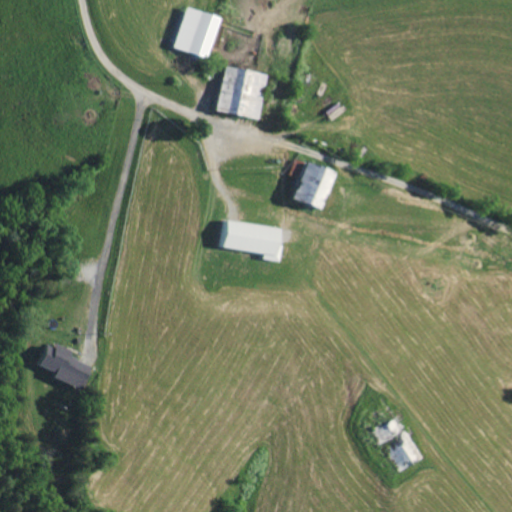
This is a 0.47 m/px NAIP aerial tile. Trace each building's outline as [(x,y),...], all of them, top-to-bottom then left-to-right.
[(212,14),(178,6),(168,48),(202,56),(212,14)] [(260,72),(218,64),(209,109),(251,117),(260,72)] [(322,169),(286,158),(281,174),(288,176),(281,198),(310,207),(322,169)] [(257,252),(256,258),(273,260),(275,243),(271,242),(273,226),(220,219),(216,246),(257,252)] [(33,363),(49,369),(47,376),(77,387),(85,363),(64,356),(67,350),(42,340),(33,363)]
